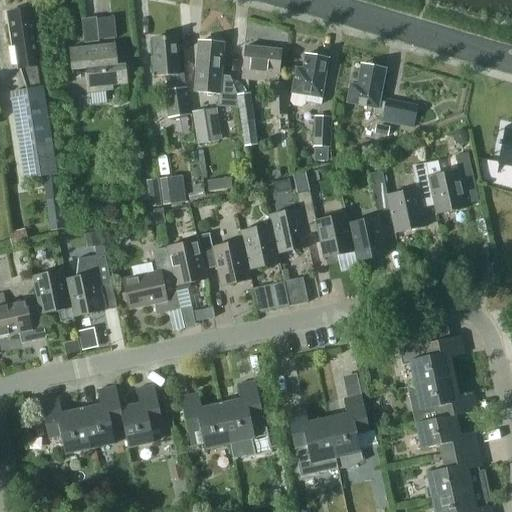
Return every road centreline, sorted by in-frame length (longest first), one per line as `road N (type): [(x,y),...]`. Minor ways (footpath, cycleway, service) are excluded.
road 1 (residential): [(511,428),(483,324),(462,305),(425,294),(0,391)]
road 2 (unclassified): [(300,0),(511,63)]
